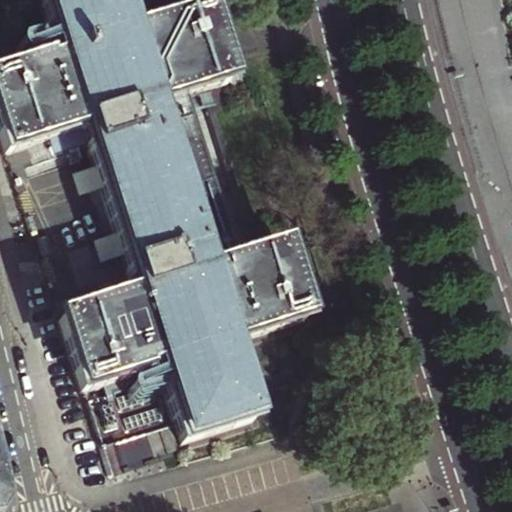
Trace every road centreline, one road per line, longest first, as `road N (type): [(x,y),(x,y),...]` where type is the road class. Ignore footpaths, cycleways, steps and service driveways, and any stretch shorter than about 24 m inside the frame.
road 1 (primary): [(328,0),(460,449)]
road 2 (primary): [(511,354),(407,0)]
road 3 (residential): [(460,449),(229,511)]
road 4 (residential): [(0,335),(43,511)]
